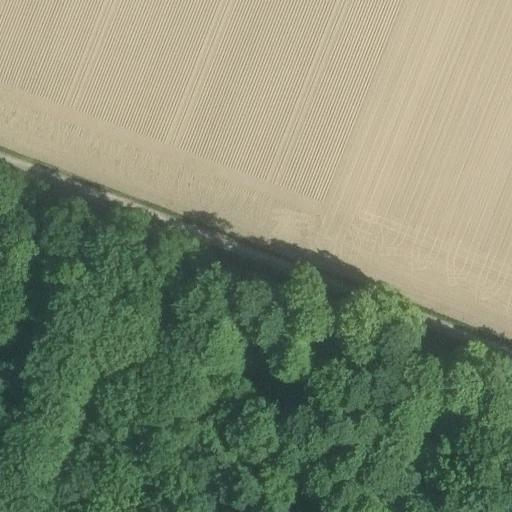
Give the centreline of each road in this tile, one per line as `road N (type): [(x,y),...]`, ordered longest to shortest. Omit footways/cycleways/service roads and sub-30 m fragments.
road 1 (unknown): [(511,346),(100,189)]
road 2 (track): [(100,189),(0,445)]
